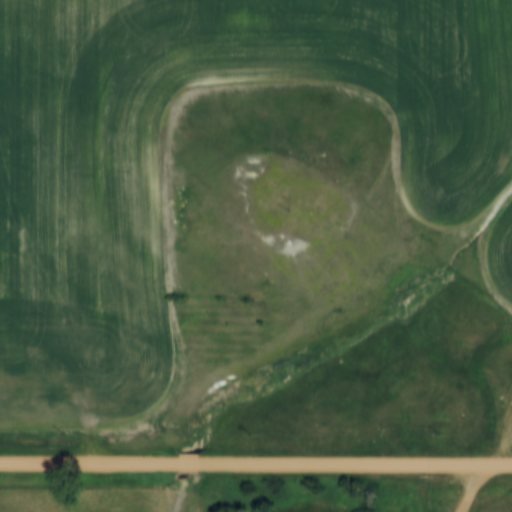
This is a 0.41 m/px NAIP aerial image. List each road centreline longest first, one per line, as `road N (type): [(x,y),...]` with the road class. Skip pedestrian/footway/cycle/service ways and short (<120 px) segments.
road 1 (residential): [(190,461),(511,464)]
road 2 (residential): [(0,462),(168,461)]
